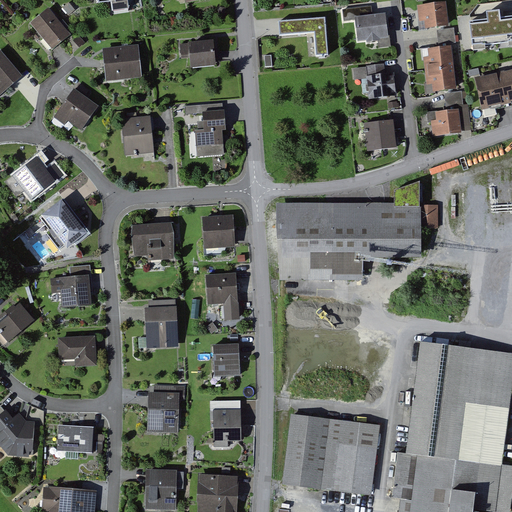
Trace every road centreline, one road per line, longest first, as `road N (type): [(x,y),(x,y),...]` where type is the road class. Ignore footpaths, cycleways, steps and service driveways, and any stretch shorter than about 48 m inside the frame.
road 1 (residential): [(255,190),(269,433),(264,511)]
road 2 (residential): [(255,190),(359,182),(511,133)]
road 3 (unknown): [(471,334),(475,281),(461,261),(422,263),(382,288),(382,319),(405,326)]
road 4 (residential): [(116,405),(106,226),(120,202)]
road 5 (residential): [(240,0),(255,190)]
road 6 (unknown): [(405,326),(373,511)]
road 7 (residential): [(120,202),(54,142),(0,135)]
road 8 (unknown): [(461,261),(445,243),(445,191),(499,166)]
road 9 (residential): [(120,202),(255,190)]
road 10 (residential): [(0,372),(45,402),(116,405)]
